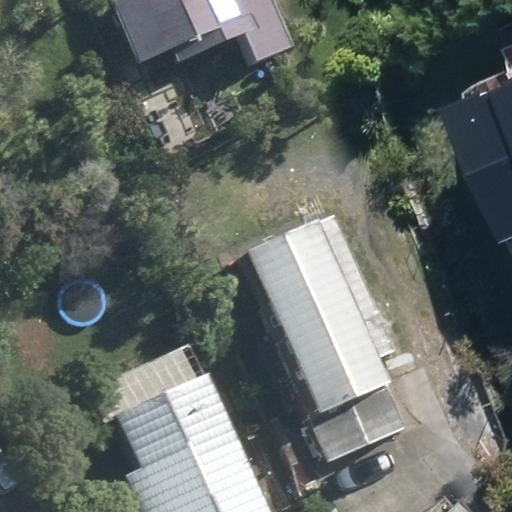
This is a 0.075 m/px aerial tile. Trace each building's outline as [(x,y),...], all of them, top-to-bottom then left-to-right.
[(108,0),(139,70),(201,43),(207,56),(239,42),(251,70),(291,53),(267,0),(108,0)] [(511,146),(511,82),(489,93),(511,146)] [(511,146),(489,93),(440,113),(497,245),(511,238),(511,146)] [(333,220),(237,261),(327,468),(405,434),(375,365),(393,356),(333,220)] [(102,369),(80,379),(102,431),(114,426),(136,477),(122,483),(135,511),(264,511),(207,380),(201,382),(188,352),(109,386),(102,369)]
